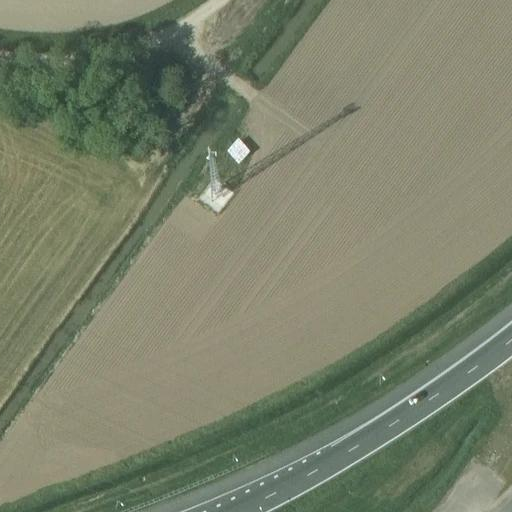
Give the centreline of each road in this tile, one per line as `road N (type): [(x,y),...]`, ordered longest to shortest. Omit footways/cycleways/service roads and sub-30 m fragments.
road 1 (motorway): [(511,342),(336,458),(237,511)]
road 2 (unclassified): [(229,0),(163,42),(108,59),(0,60)]
road 3 (track): [(459,511),(504,441),(507,385),(494,355)]
